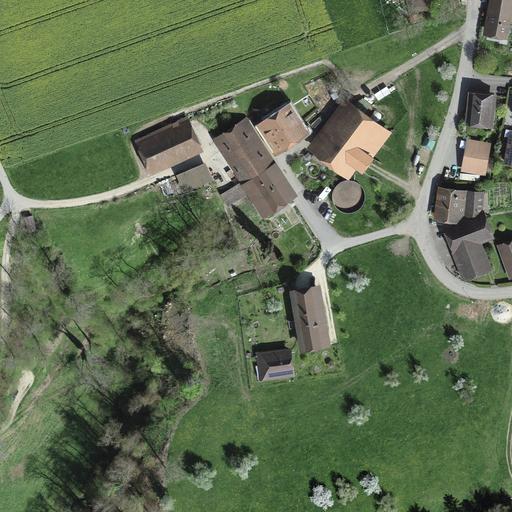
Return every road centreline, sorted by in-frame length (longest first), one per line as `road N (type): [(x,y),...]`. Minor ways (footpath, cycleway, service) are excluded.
road 1 (residential): [(511,291),(474,292),(452,283),(434,264),(420,224),(462,76),(473,0)]
road 2 (track): [(358,94),(471,26)]
